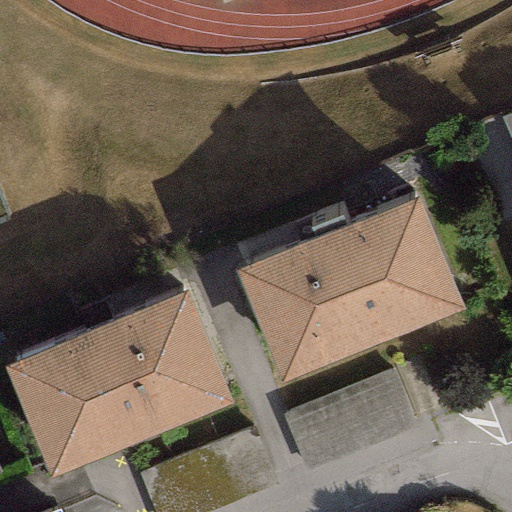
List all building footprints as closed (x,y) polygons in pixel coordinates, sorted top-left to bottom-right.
[(499,200),(511,198),(511,100),(491,103),(499,200)] [(463,314),(418,201),(235,274),(280,386),(463,314)] [(234,407),(187,290),(1,365),(48,482),(234,407)] [(398,366),(283,413),(306,468),(421,421),(398,366)] [(251,427),(141,475),(156,511),(204,511),(275,481),(251,427)]
